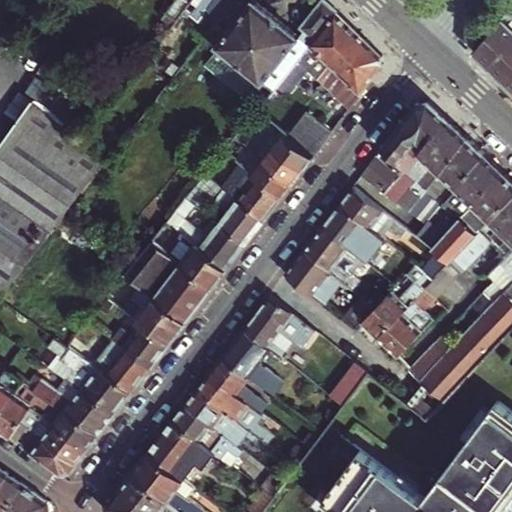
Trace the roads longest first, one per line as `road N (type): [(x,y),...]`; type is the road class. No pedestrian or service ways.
road 1 (residential): [(81,506),(254,274)]
road 2 (residential): [(254,274),(425,49)]
road 3 (residential): [(254,274),(373,366)]
